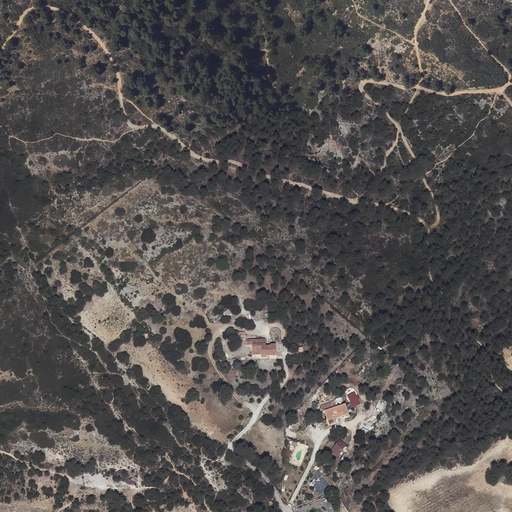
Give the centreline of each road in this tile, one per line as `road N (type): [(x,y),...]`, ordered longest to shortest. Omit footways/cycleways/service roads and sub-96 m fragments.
road 1 (track): [(159,126),(129,123),(104,44),(59,8),(39,4),(25,12),(0,51)]
road 2 (track): [(0,451),(89,489),(144,489),(185,472),(213,511)]
